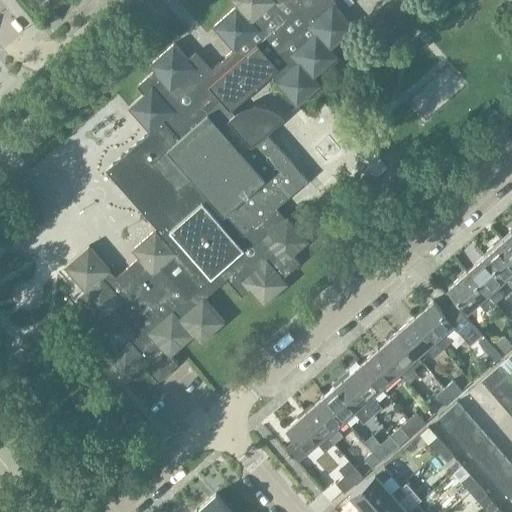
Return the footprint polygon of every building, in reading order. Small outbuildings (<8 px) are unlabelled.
[(140,256),(117,277),(182,347),(194,336),(202,344),(225,322),(204,297),(226,278),(242,296),(250,289),(264,304),(288,283),(284,278),(301,262),(294,254),(309,240),(287,215),(278,205),(244,234),(194,177),(178,191),(153,162),(180,137),(208,113),(202,106),(217,93),(230,108),(270,74),(297,105),(321,84),(315,77),(338,55),(331,48),(354,28),(333,4),(330,7),(323,0),(232,0),(237,6),(214,27),(223,37),(240,57),(218,77),(207,64),(196,52),(189,59),(174,43),(150,64),(155,70),(138,85),(145,94),(130,107),(151,131),(106,171),(156,228),(133,248),(140,256)] [(242,153),(208,113),(180,137),(153,162),(178,191),(194,177),(244,234),(278,205),(307,179),(266,132),(242,153)] [(511,231),(502,240),(511,251),(511,231)] [(483,256),(504,279),(511,288),(511,287),(511,251),(502,240),(494,247),(491,246),(484,253),(484,255),(483,256)] [(145,367),(160,383),(179,364),(172,356),(182,347),(117,277),(90,246),(66,267),(87,291),(79,298),(87,307),(99,322),(91,329),(111,352),(104,359),(126,385),(145,367)] [(483,256),(466,272),(493,304),(502,296),(494,287),(504,279),(483,256)] [(493,304),(466,272),(447,288),(467,311),(477,302),(485,311),(493,304)] [(433,301),(414,317),(442,348),(447,344),(452,340),(447,335),(444,331),(447,328),(453,323),(460,332),(470,344),(481,334),(471,323),(452,301),(447,305),(441,310),(433,301)] [(414,317),(396,333),(416,355),(426,347),(433,356),(442,348),(414,317)] [(396,333),(378,348),(398,371),(408,382),(418,374),(413,368),(421,361),(416,355),(396,333)] [(483,337),(478,341),(495,360),(500,356),(483,337)] [(504,337),(496,344),(504,353),(511,347),(504,337)] [(378,348),(360,364),(380,387),(398,371),(378,348)] [(360,364),(324,396),(344,418),(354,410),(364,422),(382,406),(371,394),(380,387),(360,364)] [(481,382),(489,391),(507,375),(499,366),(481,382)] [(489,391),(497,400),(511,386),(511,380),(507,375),(489,391)] [(452,381),(444,388),(453,398),(461,391),(452,381)] [(511,386),(497,400),(505,409),(511,402),(511,386)] [(453,398),(444,388),(436,395),(445,405),(453,398)] [(43,399),(35,391),(29,396),(37,405),(43,399)] [(324,396),(306,412),(333,443),(343,435),(335,426),(344,418),(324,396)] [(439,418),(446,427),(464,412),(457,403),(439,418)] [(306,412),(287,428),(296,438),(288,446),(300,459),(308,452),(307,450),(317,441),(325,450),(333,443),(306,412)] [(446,427),(454,436),(472,421),(464,412),(446,427)] [(416,413),(408,419),(417,430),(425,423),(416,413)] [(417,430),(408,419),(401,426),(409,436),(417,430)] [(454,436),(462,445),(480,430),(472,421),(454,436)] [(462,445),(470,454),(488,439),(480,430),(462,445)] [(428,444),(436,454),(445,446),(437,437),(428,444)] [(470,454),(478,463),(496,448),(488,439),(470,454)] [(380,444),(372,451),(381,461),(388,454),(380,444)] [(445,446),(436,454),(444,463),(453,455),(445,446)] [(478,463),(486,472),(504,457),(496,448),(478,463)] [(381,461),(372,451),(365,458),(373,468),(381,461)] [(486,472),(494,481),(511,466),(504,457),(486,472)] [(350,495),(364,511),(369,511),(392,492),(383,482),(391,474),(384,466),(350,495)] [(494,481),(502,490),(511,481),(511,466),(494,481)] [(336,483),(345,493),(363,477),(354,467),(336,483)] [(460,482),(468,492),(478,484),(469,474),(460,482)] [(511,481),(502,490),(509,499),(511,497),(511,481)] [(369,511),(406,511),(408,511),(399,501),(408,492),(401,484),(392,492),(369,511)] [(478,484),(468,492),(477,502),(486,494),(478,484)] [(234,511),(219,494),(199,511),(200,511),(234,511)] [(408,511),(406,511),(425,511),(417,503),(408,511)]
